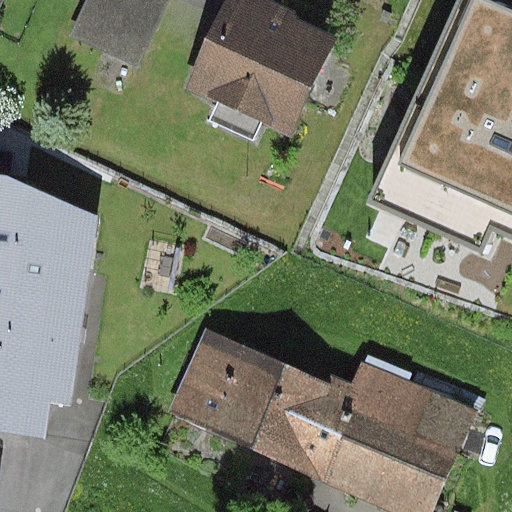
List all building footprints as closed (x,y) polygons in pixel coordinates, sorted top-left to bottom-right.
[(91,0),(73,41),(141,72),(174,0),(91,0)] [(356,46),(257,0),(235,0),(194,88),(311,142),(356,46)] [(511,2),(506,0),(456,0),(367,208),(493,262),(502,241),(511,245),(511,2)] [(6,177),(0,176),(0,430),(42,437),(47,401),(71,404),(97,217),(6,177)] [(351,387),(206,326),(168,416),(396,511),(427,511),(471,410),(361,364),(351,387)]
